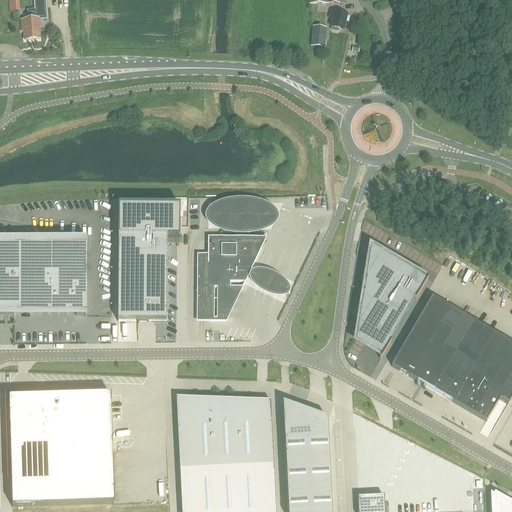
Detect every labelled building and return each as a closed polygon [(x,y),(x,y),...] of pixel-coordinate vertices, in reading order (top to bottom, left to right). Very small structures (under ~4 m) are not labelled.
[(28,20),(22,21),(23,32),(25,31),(25,40),(39,39),(38,20),(47,19),(45,0),(34,0),(35,10),(27,11),(27,16),(28,20)] [(7,6),(0,6),(0,33),(9,33),(7,6)] [(343,31),(347,15),(331,12),(330,20),(332,20),(331,28),(331,30),(332,32),(337,33),(339,32),(339,30),(343,31)] [(325,48),(326,28),(312,27),(311,47),(325,48)] [(492,84),(488,93),(487,95),(488,95),(497,99),(502,87),(492,84)] [(220,207),(213,211),(211,214),(210,218),(211,223),(215,227),(220,231),(228,233),(237,235),(247,235),(255,235),(263,233),(270,230),(276,227),(278,224),(280,220),(280,216),(276,212),(270,208),(262,205),(253,203),(246,203),(238,203),(228,205),(220,207)] [(110,204),(101,204),(100,236),(111,236),(111,228),(110,228),(110,204)] [(166,322),(167,239),(179,239),(179,206),(176,206),(176,208),(122,207),(122,205),(118,205),(117,322),(118,322),(137,322),(166,322)] [(242,289),(260,252),(267,238),(208,238),(208,241),(207,255),(197,255),(197,257),(196,311),(196,323),(213,323),(226,323),(227,321),(228,319),(242,289)] [(75,246),(0,246),(0,312),(84,312),(84,283),(75,283),(75,246)] [(390,343),(415,301),(426,282),(381,256),(379,260),(378,260),(364,284),(365,285),(366,283),(376,289),(359,318),(363,320),(357,332),(356,334),(355,334),(355,335),(385,353),(390,343)] [(263,274),(257,274),(255,275),(253,277),(254,282),(257,286),(260,290),(266,294),(271,296),(281,298),(286,298),(290,297),(291,295),(291,291),(290,289),(286,284),(281,280),(274,276),(270,274),(263,274)] [(511,344),(432,298),(391,367),(486,422),(499,399),(508,404),(511,397),(511,344)] [(110,395),(46,398),(46,393),(45,393),(46,398),(15,399),(9,405),(11,482),(7,482),(7,483),(11,483),(12,507),(113,505),(110,395)] [(275,511),(274,467),(270,402),(176,399),(180,472),(181,511),(275,511)] [(331,511),(327,420),(282,404),(287,511),(331,511)] [(511,511),(511,506),(490,494),(490,511),(511,511)] [(357,498),(358,511),(383,511),(383,497),(357,498)]
